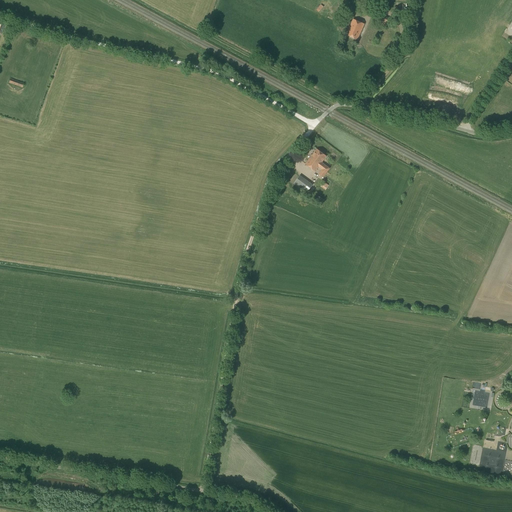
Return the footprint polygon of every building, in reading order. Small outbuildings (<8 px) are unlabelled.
[(379,15),(376,14),(373,20),(377,22),(376,23),(387,27),(387,26),(390,27),(393,20),(390,19),(390,18),(379,14),(379,15)] [(357,40),(364,24),(353,19),(346,35),(357,40)] [(22,87),(23,83),(10,79),(9,83),(22,87)] [(330,168),(322,162),(326,157),(317,149),(305,164),(315,171),(318,167),(321,170),(318,174),(323,178),(330,168)] [(306,194),(310,189),(313,185),(300,175),(293,184),(306,194)] [(511,460),(506,459),(503,473),(511,474),(511,460)]
